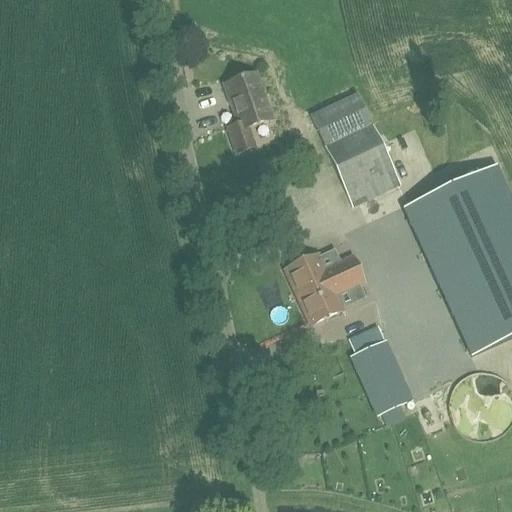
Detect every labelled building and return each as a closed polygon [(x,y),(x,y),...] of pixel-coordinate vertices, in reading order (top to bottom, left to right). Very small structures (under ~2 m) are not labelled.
[(247,131),(271,122),(254,76),(224,87),(238,127),(227,131),(236,156),(254,150),(247,131)] [(358,95),(310,117),(352,208),(400,186),(358,95)] [(511,207),(495,170),(404,212),(471,358),(511,339),(511,207)] [(309,327),(342,312),(335,298),(362,286),(350,260),(324,272),(318,259),(285,274),(309,327)] [(347,342),(355,358),(352,360),(378,417),(411,402),(385,345),(384,345),(377,329),(347,342)] [(449,401),(449,409),(450,420),(452,425),(455,430),(461,436),(466,439),(470,442),(476,443),(482,444),(487,443),(493,442),(498,440),(503,437),(507,433),(511,429),(511,426),(511,391),(505,383),(502,381),(496,378),(489,376),(478,375),(459,384),(458,385),(453,391),(451,396),(449,401)]
